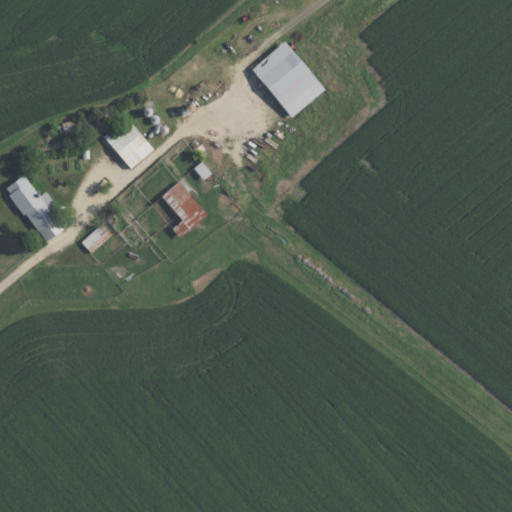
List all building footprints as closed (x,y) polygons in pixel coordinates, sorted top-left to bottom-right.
[(254,69),(295,116),(328,87),(287,40),(254,69)] [(156,148),(127,116),(105,137),(134,168),(156,148)] [(205,180),(213,173),(204,161),(196,167),(205,180)] [(43,243),(65,230),(54,211),(59,208),(49,191),(40,196),(27,175),(9,186),(43,243)] [(209,214),(180,181),(163,196),(184,220),(174,229),(182,238),(209,214)] [(82,240),(91,251),(112,234),(103,223),(82,240)]
